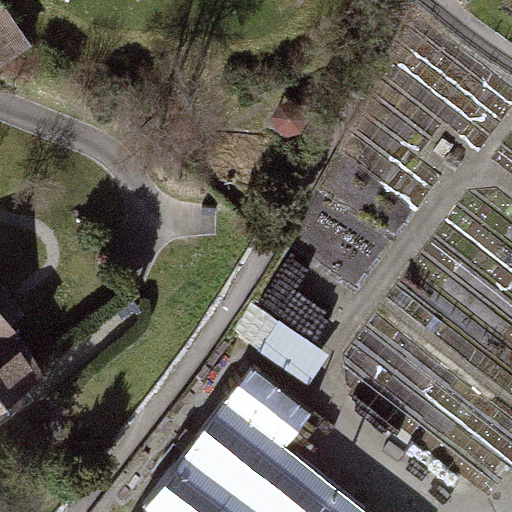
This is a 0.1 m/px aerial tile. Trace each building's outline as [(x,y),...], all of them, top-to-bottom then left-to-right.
[(0,6),(0,61),(25,46),(0,6)] [(421,210),(446,178),(422,159),(450,124),(483,151),(511,114),(511,84),(442,29),(345,149),(421,210)] [(318,378),(333,350),(260,310),(245,338),(318,378)] [(0,325),(0,409),(41,380),(0,325)] [(337,393),(497,492),(511,467),(511,406),(379,325),(337,393)] [(316,410),(247,358),(142,504),(151,511),(387,511),(289,443),(316,410)]
